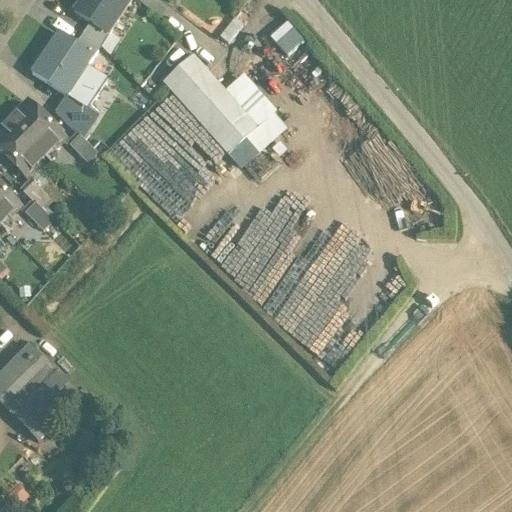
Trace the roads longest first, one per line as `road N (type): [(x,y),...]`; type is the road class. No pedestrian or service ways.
road 1 (track): [(485,219),(255,511)]
road 2 (unclassified): [(511,264),(373,80)]
